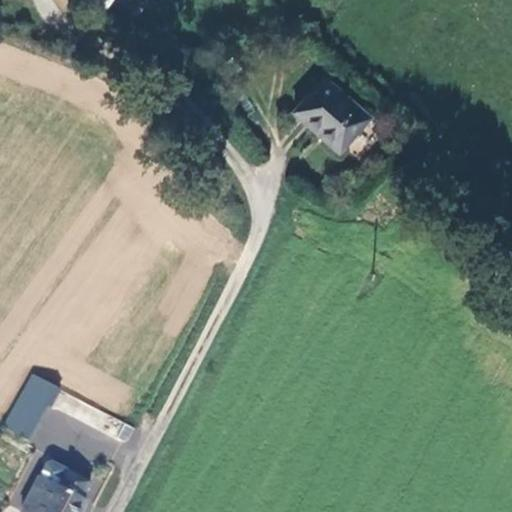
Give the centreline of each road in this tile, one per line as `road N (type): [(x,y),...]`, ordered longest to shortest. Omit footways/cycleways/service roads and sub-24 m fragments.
road 1 (unclassified): [(259,191),(254,243),(118,511)]
road 2 (track): [(259,191),(176,87),(146,63),(53,25),(41,0)]
